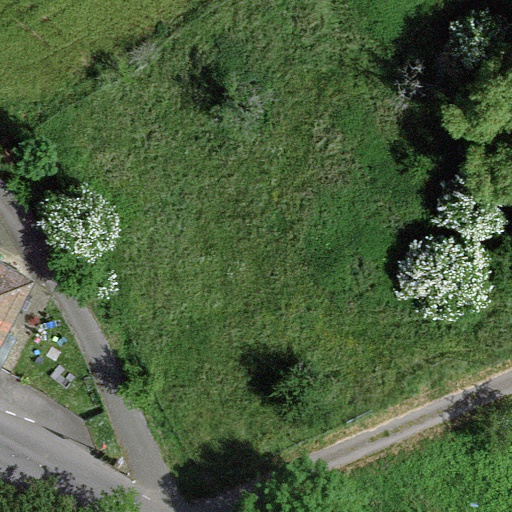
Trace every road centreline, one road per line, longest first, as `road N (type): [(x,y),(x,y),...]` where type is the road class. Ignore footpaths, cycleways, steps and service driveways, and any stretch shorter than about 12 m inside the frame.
road 1 (residential): [(0,187),(86,319),(154,466),(163,511)]
road 2 (track): [(219,511),(511,386)]
road 3 (tertiary): [(146,511),(0,443)]
